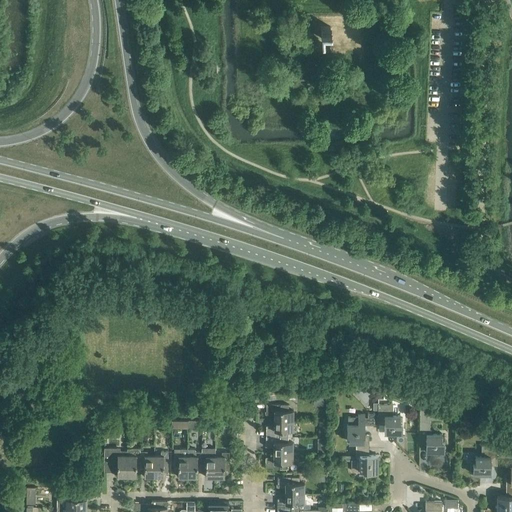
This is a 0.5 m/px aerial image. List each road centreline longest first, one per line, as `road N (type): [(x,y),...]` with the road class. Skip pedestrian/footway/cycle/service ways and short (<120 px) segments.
road 1 (secondary): [(152,217),(381,295),(511,351)]
road 2 (secondary): [(511,333),(245,227)]
road 3 (secondary): [(245,227),(150,145),(136,118),(119,0)]
road 4 (secondary): [(245,227),(0,160)]
road 5 (secondary): [(94,0),(98,42),(89,80),(51,124),(0,139)]
road 6 (secondary): [(0,260),(17,239),(45,225),(152,217)]
road 7 (secondary): [(0,178),(152,217)]
